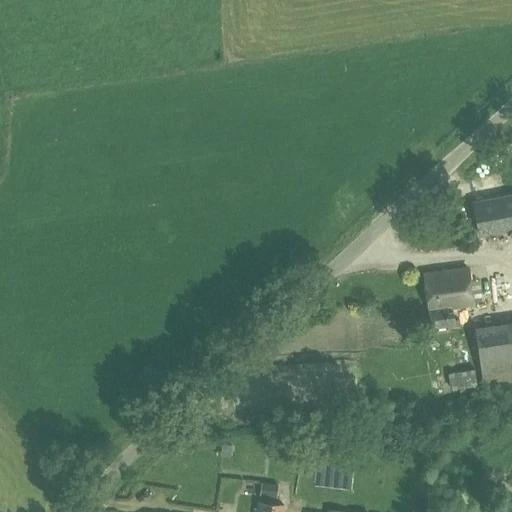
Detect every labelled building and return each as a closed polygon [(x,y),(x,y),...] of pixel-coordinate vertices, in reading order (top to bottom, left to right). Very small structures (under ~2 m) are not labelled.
[(511,192),(472,200),(478,236),(511,230),(511,192)] [(455,325),(452,306),(472,304),(472,300),(482,299),(479,280),(469,281),(468,268),(424,274),(428,310),(431,328),(455,325)] [(511,320),(474,326),(483,387),(511,383),(511,320)] [(299,453),(332,457),(335,435),(302,431),(299,453)] [(278,484),(261,482),(259,496),(276,498),(278,484)] [(258,502),(257,511),(282,511),(283,505),(258,502)]
